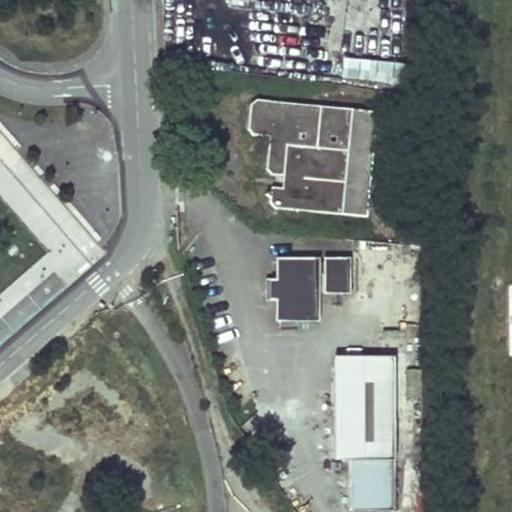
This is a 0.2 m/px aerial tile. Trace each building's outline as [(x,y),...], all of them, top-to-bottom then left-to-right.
[(339,84),(403,88),(405,67),(341,62),(339,84)] [(364,221),(375,114),(255,102),(248,107),(246,133),(251,140),(266,142),(263,174),(267,179),(280,180),(278,192),(271,192),(270,206),(275,212),(364,221)] [(405,228),(383,226),(382,241),(403,243),(405,228)] [(348,257),(275,256),(275,276),(264,276),(263,296),(274,297),(274,316),(315,317),(316,290),(347,290),(348,257)] [(390,504),(386,353),(329,354),(331,456),(347,455),(348,505),(390,504)] [(417,362),(401,363),(402,443),(419,442),(417,362)] [(419,452),(402,453),(403,503),(420,503),(419,452)]
